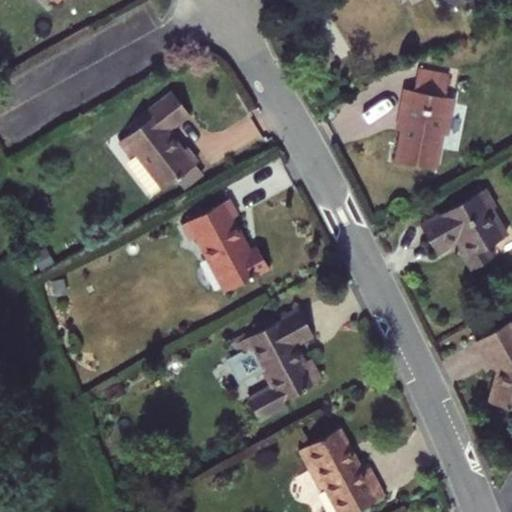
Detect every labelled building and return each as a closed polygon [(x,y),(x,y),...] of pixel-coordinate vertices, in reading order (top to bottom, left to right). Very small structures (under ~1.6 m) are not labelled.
[(451,0),(458,14),(485,0),(451,0)] [(449,139),(452,140),(460,105),(453,103),(458,83),(428,76),(423,96),(415,94),(409,117),(417,119),(415,128),(405,167),(440,175),(449,139)] [(146,153),(173,190),(189,178),(205,166),(208,164),(196,148),(191,151),(177,131),(198,115),(183,94),(145,122),(148,127),(129,141),(140,157),(146,153)] [(417,119),(409,117),(407,126),(415,128),(417,119)] [(214,178),(205,166),(189,178),(197,190),(214,178)] [(511,235),(496,208),(499,206),(489,188),(427,225),(442,251),(464,239),(468,247),(466,248),(478,268),(500,256),(494,246),(511,235)] [(202,237),(230,289),(273,266),(263,246),(254,251),(237,218),(242,215),(233,199),(186,223),(195,241),(202,237)] [(310,309),(249,343),(255,356),(248,360),(257,377),(273,369),(283,387),(259,400),(260,403),(259,407),(263,414),(267,416),(270,421),(297,406),(294,401),(331,381),(320,360),(315,363),(306,346),(324,336),(310,309)] [(511,323),(483,340),(497,365),(499,364),(504,361),(508,369),(504,372),(495,402),(511,406),(511,323)] [(499,364),(504,372),(508,369),(504,361),(499,364)] [(352,511),(360,511),(396,493),(381,465),(374,469),(350,425),(309,447),(321,468),(327,464),(352,511)]
